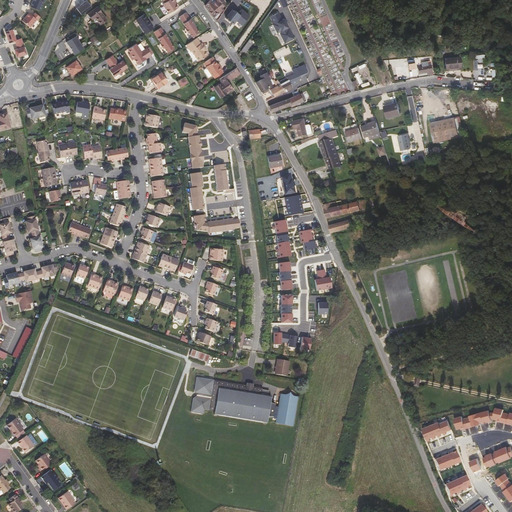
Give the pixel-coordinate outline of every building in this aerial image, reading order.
[(33,0),(30,7),(40,11),(44,2),(45,2),(45,0),(33,0)] [(86,0),(74,10),(79,16),(91,6),(86,0)] [(163,4),(169,13),(178,8),(174,2),(175,1),(174,0),(163,0),(165,2),(163,4)] [(205,6),(214,17),(218,13),(219,14),(224,10),(221,7),(225,4),(222,0),(209,0),(210,1),(205,6)] [(288,6),(285,0),(279,0),(283,8),(288,6)] [(88,14),(92,20),(95,18),(100,25),(106,20),(97,7),(88,14)] [(233,23),(239,15),(232,10),(226,18),(233,23)] [(38,21),(40,17),(35,13),(32,16),(29,13),(22,21),(30,28),(37,20),(38,21)] [(198,34),(185,13),(178,18),(185,29),(184,29),(188,34),(189,34),(191,38),(198,34)] [(285,43),(294,38),(290,29),(287,30),(286,29),(289,27),(284,19),(282,20),(279,13),(270,17),(274,24),(274,25),(277,33),(280,31),(281,33),(280,34),(285,43)] [(144,30),(146,34),(154,29),(149,21),(148,21),(147,19),(144,14),(136,20),(143,31),(144,30)] [(167,53),(174,48),(161,28),(154,32),(160,41),(159,42),(162,47),(163,46),(167,53)] [(15,41),(16,45),(23,43),(21,38),(16,40),(12,30),(5,32),(9,43),(15,41)] [(75,55),(84,49),(76,37),(77,36),(75,33),(68,37),(70,40),(66,42),(75,55)] [(201,44),(197,38),(186,45),(190,51),(191,51),(198,61),(207,56),(208,55),(205,51),(204,50),(205,49),(202,44),(201,44)] [(250,39),(242,50),(246,53),(253,43),(250,39)] [(23,43),(16,45),(18,49),(14,50),(17,57),(27,54),(23,43)] [(132,55),(130,56),(133,60),(135,59),(138,65),(146,59),(152,55),(147,48),(141,52),(136,44),(128,49),(131,53),(132,55)] [(112,56),(105,60),(110,67),(113,64),(114,66),(109,70),(114,77),(118,74),(119,75),(124,72),(123,71),(128,68),(123,61),(118,64),(112,56)] [(207,56),(198,61),(200,64),(208,59),(207,56)] [(160,62),(158,64),(160,66),(170,59),(168,57),(160,62)] [(445,59),(446,69),(461,67),(459,57),(445,59)] [(81,69),(76,61),(66,67),(72,75),(81,69)] [(221,69),(219,66),(218,66),(217,65),(214,61),(205,67),(206,68),(211,75),(211,76),(212,75),(214,78),(222,73),(221,70),(221,69)] [(417,67),(418,73),(427,71),(428,75),(433,75),(431,65),(417,67)] [(240,74),(236,68),(219,79),(221,83),(214,88),(221,97),(233,89),(228,82),(240,74)] [(256,82),(261,91),(272,85),(273,84),(274,86),(275,85),(272,80),(270,76),(268,72),(260,76),(262,79),(256,82)] [(156,89),(167,82),(161,73),(156,76),(155,75),(150,79),(156,89)] [(280,84),(284,92),(292,88),(291,86),(294,85),(293,82),(301,78),(299,74),(294,76),(294,74),(287,78),(288,80),(280,84)] [(181,88),(189,84),(184,77),(177,82),(181,88)] [(274,97),(284,92),(280,84),(279,81),(278,80),(275,81),(274,79),(272,80),(275,85),(276,86),(271,89),(274,97)] [(291,97),(299,93),(298,88),(293,90),(294,92),(290,94),(291,97)] [(269,106),(271,112),(290,105),(291,107),(305,100),(303,95),(302,93),(300,94),(299,93),(291,97),(269,106)] [(55,105),(51,106),(53,115),(65,112),(66,114),(70,113),(67,102),(63,103),(62,102),(58,102),(59,104),(55,105)] [(385,107),(395,104),(394,102),(383,105),(385,113),(387,113),(385,107)] [(89,104),(85,104),(85,105),(82,104),(77,103),(75,113),(83,114),(82,118),(87,119),(89,104)] [(398,104),(395,104),(385,107),(387,113),(388,119),(401,115),(398,104)] [(42,107),(42,105),(28,108),(28,110),(25,111),(26,118),(30,118),(30,119),(44,116),(44,114),(47,114),(46,106),(42,107)] [(124,118),(126,108),(115,105),(114,106),(110,105),(109,115),(124,118)] [(98,107),(94,106),(92,118),(104,120),(106,109),(98,108),(98,107)] [(0,130),(10,128),(7,114),(0,115),(0,130)] [(156,127),(159,116),(146,114),(145,118),(147,118),(146,122),(145,122),(144,125),(156,127)] [(459,138),(455,118),(430,124),(434,143),(459,138)] [(300,137),(308,135),(306,126),(304,119),(293,122),(295,130),(298,129),(300,137)] [(186,137),(191,170),(205,168),(204,162),(205,161),(204,150),(202,150),(202,146),(203,146),(203,145),(202,139),(201,139),(200,135),(199,135),(198,124),(184,121),(181,133),(187,135),(187,137),(186,137)] [(372,135),(373,139),(381,136),(376,123),(370,125),(362,127),(365,137),(372,135)] [(362,138),(357,124),(354,125),(355,129),(346,132),(348,140),(349,142),(362,138)] [(260,138),(259,130),(248,131),(249,140),(260,138)] [(148,153),(161,152),(159,144),(156,144),(155,134),(146,135),(146,137),(146,139),(145,139),(146,145),(147,145),(148,149),(148,153)] [(402,151),(411,149),(412,147),(411,143),(410,138),(409,138),(409,134),(398,137),(402,151)] [(340,166),(332,138),(320,141),(327,164),(329,163),(330,169),(340,166)] [(46,145),(45,141),(36,143),(40,163),(49,161),(48,158),(49,157),(47,145),(46,145)] [(75,142),(58,146),(60,158),(77,154),(75,142)] [(101,158),(99,146),(91,147),(90,145),(82,147),(84,158),(91,157),(92,157),(93,159),(100,158),(101,158)] [(378,147),(380,156),(387,154),(385,146),(378,147)] [(127,148),(106,151),(107,160),(109,159),(112,159),(112,160),(124,159),(124,157),(128,157),(127,148)] [(416,161),(426,159),(424,152),(414,154),(416,161)] [(281,154),(267,156),(269,168),(282,166),(281,161),(282,161),(281,154)] [(163,175),(160,158),(148,160),(148,165),(150,173),(150,177),(163,175)] [(225,164),(214,165),(217,191),(229,189),(225,164)] [(53,168),(41,171),(45,187),(56,185),(53,168)] [(193,210),(204,208),(201,187),(203,186),(201,172),(190,173),(192,188),(190,188),(193,210)] [(281,177),(285,195),(297,192),(296,186),(293,186),(292,179),(290,180),(289,174),(281,177)] [(154,199),(166,197),(163,180),(151,182),(152,187),(153,195),(154,199)] [(86,181),(70,184),(72,196),(89,193),(86,181)] [(128,181),(116,183),(118,200),(131,198),(128,181)] [(95,194),(105,196),(107,186),(100,184),(100,186),(96,185),(95,194)] [(59,190),(48,192),(50,202),(59,201),(58,197),(60,197),(59,190)] [(299,195),(285,198),(288,216),(303,213),(299,195)] [(323,205),(326,218),(360,210),(360,209),(369,207),(369,206),(367,200),(334,208),(332,203),(324,205),(323,205)] [(124,207),(116,204),(109,223),(118,226),(119,224),(119,223),(120,223),(125,211),(123,210),(124,210),(124,207)] [(166,215),(169,208),(158,204),(157,208),(156,208),(155,211),(166,215)] [(234,229),(233,218),(207,221),(208,223),(204,223),(204,221),(206,221),(205,214),(194,215),(195,223),(196,222),(197,230),(209,231),(209,233),(234,229)] [(156,228),(160,219),(148,215),(147,218),(146,224),(156,228)] [(28,222),(25,223),(26,226),(28,234),(31,233),(32,239),(39,238),(37,231),(38,231),(35,220),(34,217),(27,218),(28,222)] [(331,234),(333,233),(343,230),(343,229),(357,225),(355,221),(354,221),(353,219),(341,223),(329,226),(331,234)] [(276,233),(288,231),(286,220),(274,222),(275,226),(273,226),(273,228),(276,227),(276,233)] [(10,228),(8,223),(0,225),(0,230),(3,242),(13,241),(13,240),(10,240),(8,234),(11,234),(10,228)] [(90,230),(71,223),(68,231),(70,232),(72,233),(71,234),(83,238),(84,237),(85,238),(87,238),(90,230)] [(117,232),(105,228),(100,244),(111,248),(113,243),(116,236),(117,232)] [(143,229),(139,238),(149,242),(153,232),(143,229)] [(313,229),(299,231),(301,243),(303,242),(305,250),(318,248),(318,246),(316,246),(315,240),(312,241),(312,236),(314,236),(314,235),(311,235),(311,231),(313,231),(313,229)] [(278,243),(289,241),(290,241),(288,231),(276,233),(278,243)] [(42,248),(40,238),(39,238),(32,239),(33,240),(30,240),(30,241),(32,249),(33,250),(35,250),(36,253),(42,251),(42,248)] [(3,242),(6,253),(7,257),(14,255),(13,252),(15,251),(15,250),(13,241),(3,242)] [(291,255),(289,241),(278,243),(277,243),(278,249),(276,249),(276,251),(279,250),(280,256),(277,256),(278,258),(291,255)] [(133,258),(144,262),(150,246),(138,242),(133,258)] [(222,261),(223,250),(210,249),(210,252),(211,253),(211,256),(209,256),(209,259),(222,261)] [(174,272),(178,260),(162,255),(158,266),(174,272)] [(191,274),(193,266),(184,262),(181,272),(186,274),(187,273),(191,274)] [(61,275),(70,278),(74,267),(69,265),(69,264),(65,263),(61,275)] [(84,280),(85,280),(88,268),(84,267),(84,266),(80,264),(75,277),(84,280)] [(53,272),(57,271),(55,265),(51,266),(42,268),(41,268),(42,271),(35,273),(34,270),(28,272),(23,273),(23,274),(17,275),(17,273),(10,275),(6,276),(8,286),(19,283),(19,282),(25,281),(26,283),(37,280),(43,278),(44,279),(54,276),(53,272)] [(219,280),(223,270),(213,267),(211,273),(212,273),(211,277),(219,280)] [(315,279),(317,291),(332,288),(330,277),(327,277),(325,269),(317,270),(318,278),(315,279)] [(96,276),(91,274),(87,288),(99,292),(103,279),(100,278),(99,279),(96,278),(96,276)] [(113,296),(118,284),(114,283),(113,284),(110,283),(110,282),(107,281),(103,292),(113,296)] [(214,294),(218,285),(207,282),(205,287),(207,288),(205,291),(214,294)] [(128,301),(133,289),(129,288),(129,290),(125,288),(126,287),(122,286),(118,298),(128,301)] [(144,302),(148,291),(143,289),(143,288),(140,287),(135,299),(144,302)] [(33,303),(31,291),(15,294),(17,302),(20,302),(21,310),(31,309),(30,303),(33,303)] [(158,306),(162,295),(157,293),(153,292),(149,303),(158,306)] [(293,295),(281,295),(281,323),(293,323),(293,295)] [(171,311),(175,300),(170,298),(171,297),(167,296),(162,308),(171,311)] [(214,315),(217,305),(207,301),(205,307),(206,308),(205,311),(214,315)] [(184,310),(185,309),(178,307),(174,317),(184,320),(187,312),(184,310)] [(214,331),(217,322),(207,318),(205,324),(206,325),(205,328),(214,331)] [(19,359),(33,329),(26,326),(12,356),(19,359)] [(282,333),(274,333),(274,344),(282,345),(281,342),(288,343),(288,347),(295,348),(297,336),(282,333)] [(206,345),(208,338),(198,334),(197,338),(199,338),(197,342),(206,345)] [(312,339),(302,337),(300,349),(310,350),(312,339)] [(208,362),(209,356),(192,350),(190,356),(208,362)] [(287,376),(289,361),(277,359),(275,374),(287,376)] [(209,411),(214,381),(196,378),(194,391),(196,394),(197,394),(197,397),(196,397),(193,399),(190,412),(203,414),(204,410),(209,411)] [(293,426),(298,399),(291,398),(289,394),(286,397),(280,396),(278,408),(275,407),(275,405),(270,403),(271,397),(269,396),(269,391),(262,390),(262,389),(253,388),(253,385),(247,384),(246,386),(214,381),(209,411),(215,412),(214,415),(267,424),(268,418),(273,418),(273,419),(275,419),(275,423),(293,426)] [(495,406),(493,418),(497,419),(497,421),(501,422),(501,423),(511,425),(511,411),(510,411),(510,412),(505,411),(506,409),(495,406)] [(466,418),(469,428),(473,426),(473,428),(483,425),(482,423),(484,422),(484,423),(488,422),(489,423),(494,422),(493,418),(490,409),(470,414),(470,417),(466,418)] [(462,416),(454,419),(457,429),(461,429),(461,430),(469,428),(466,418),(463,419),(462,416)] [(15,419),(7,425),(15,436),(23,430),(15,419)] [(439,422),(423,429),(428,442),(430,440),(430,439),(432,438),(433,439),(436,438),(435,437),(438,435),(438,437),(441,436),(440,434),(443,433),(444,435),(446,434),(446,432),(452,430),(448,419),(439,423),(439,422)] [(34,447),(26,436),(17,442),(20,446),(21,445),(23,449),(22,449),(25,453),(34,447)] [(481,456),(487,470),(511,459),(511,446),(511,444),(481,456)] [(437,457),(434,458),(439,470),(460,462),(456,451),(451,453),(451,451),(448,452),(449,454),(444,456),(444,454),(441,455),(442,457),(438,458),(437,457)] [(51,465),(44,454),(35,460),(38,465),(40,467),(39,468),(38,469),(40,472),(51,465)] [(53,468),(50,470),(56,478),(59,476),(53,468)] [(50,470),(42,476),(52,490),(61,484),(60,484),(63,481),(59,476),(56,478),(50,470)] [(511,483),(508,479),(509,479),(506,474),(496,481),(511,501),(511,483)] [(466,475),(445,484),(450,497),(453,496),(452,494),(457,492),(457,494),(460,493),(459,491),(463,489),(464,491),(467,490),(466,488),(470,486),(466,475)] [(10,488),(7,485),(6,483),(7,482),(5,480),(4,481),(0,476),(0,490),(1,490),(3,493),(10,488)] [(75,504),(67,492),(58,498),(61,502),(62,502),(64,505),(64,506),(67,510),(75,504)] [(17,511),(22,509),(19,505),(18,503),(20,502),(15,495),(8,499),(11,503),(7,505),(12,511),(17,511)]
